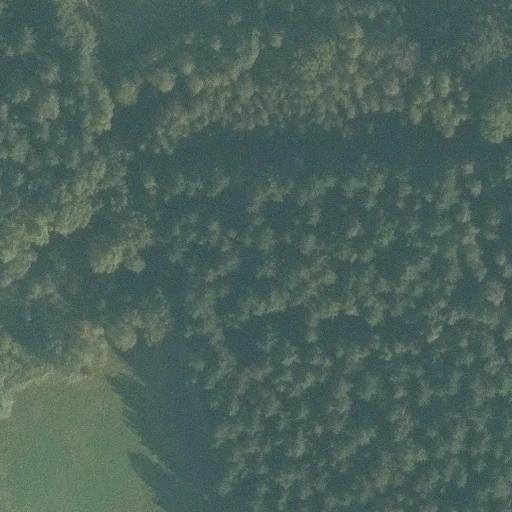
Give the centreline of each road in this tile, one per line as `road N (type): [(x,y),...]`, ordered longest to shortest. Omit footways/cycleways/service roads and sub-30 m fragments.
road 1 (track): [(228,511),(83,0)]
road 2 (track): [(172,325),(127,338),(0,406)]
